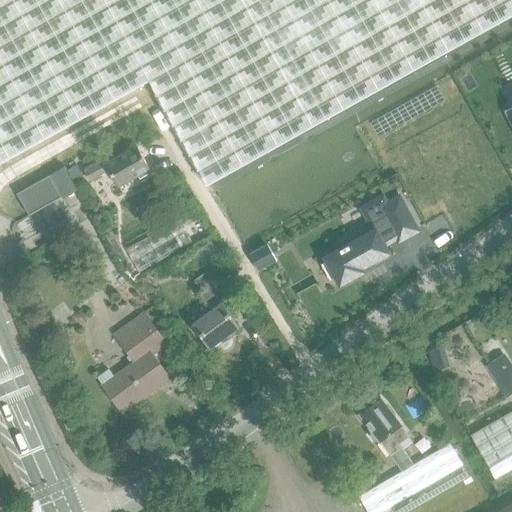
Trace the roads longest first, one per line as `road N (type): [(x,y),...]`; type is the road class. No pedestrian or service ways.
road 1 (unclassified): [(103,511),(251,419),(511,226)]
road 2 (tertiary): [(65,511),(0,360)]
